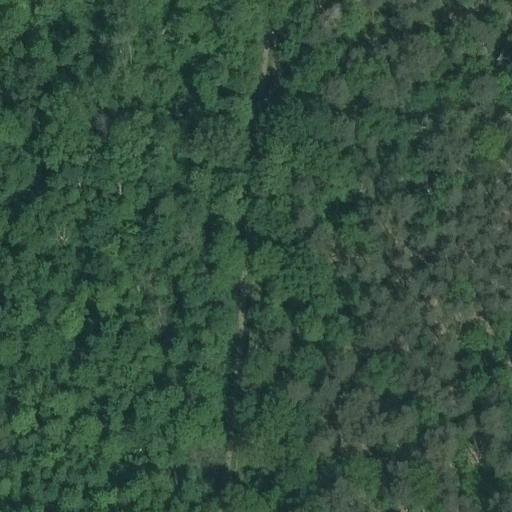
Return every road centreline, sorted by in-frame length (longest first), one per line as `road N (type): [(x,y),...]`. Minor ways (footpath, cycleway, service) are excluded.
road 1 (track): [(225,511),(259,123)]
road 2 (track): [(511,127),(259,123)]
road 3 (track): [(259,123),(271,0)]
